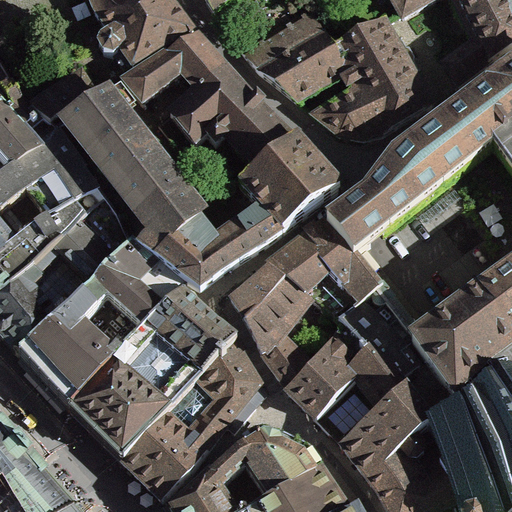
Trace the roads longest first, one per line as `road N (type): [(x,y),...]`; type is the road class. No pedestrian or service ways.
road 1 (residential): [(359,179),(241,75),(183,0)]
road 2 (residential): [(511,64),(359,179)]
road 3 (residential): [(264,263),(343,204),(359,179)]
